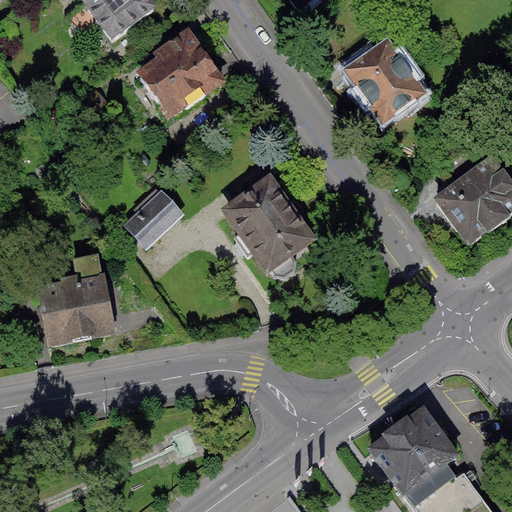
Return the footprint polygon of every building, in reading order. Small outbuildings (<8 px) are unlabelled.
[(160,16),(148,0),(62,0),(104,56),(160,16)] [(286,0),(299,18),(324,0),(286,0)] [(234,88),(193,30),(127,77),(168,135),(234,88)] [(397,37),(340,72),(386,145),(443,110),(397,37)] [(511,200),(482,158),(428,195),(469,254),(511,224),(511,200)] [(317,251),(270,181),(217,216),(264,287),(317,251)] [(147,260),(190,223),(166,194),(122,232),(147,260)] [(32,312),(41,355),(119,339),(110,295),(32,312)] [(491,511),(465,477),(457,483),(447,469),(458,461),(424,416),(386,442),(387,443),(371,455),(404,500),(406,501),(413,511),(491,511)]
